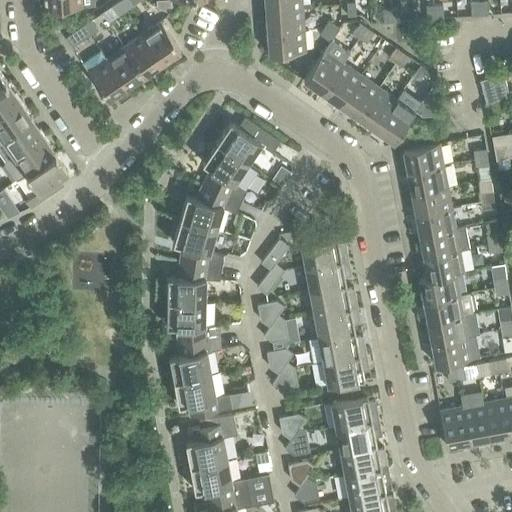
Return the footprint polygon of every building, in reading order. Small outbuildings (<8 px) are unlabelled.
[(83,5),(83,0),(46,0),(47,8),(83,5)] [(118,0),(111,5),(118,14),(124,10),(118,0)] [(130,0),(117,0),(118,0),(124,10),(133,4),(130,0)] [(264,0),(265,11),(302,8),(302,5),(308,4),(308,0),(264,0)] [(345,2),(346,15),(355,14),(354,1),(345,2)] [(470,15),(479,14),(478,1),(469,2),(470,15)] [(486,1),(478,1),(479,14),(487,14),(486,1)] [(426,18),(434,17),(433,4),(425,5),(426,18)] [(441,4),(433,4),(434,17),(442,17),(441,4)] [(398,7),(390,8),(391,20),(399,20),(398,7)] [(265,11),(267,33),(304,30),(302,8),(265,11)] [(383,21),(391,20),(390,8),(382,9),(383,21)] [(90,19),(82,25),(88,34),(96,29),(90,19)] [(328,19),(323,26),(334,33),(338,26),(328,19)] [(158,20),(140,33),(160,63),(179,51),(158,20)] [(352,32),(359,37),(366,26),(359,22),(352,32)] [(81,39),(88,34),(82,25),(75,30),(81,39)] [(329,40),(334,33),(323,26),(318,33),(329,40)] [(373,31),(366,26),(359,37),(366,42),(373,31)] [(305,50),(304,30),(267,33),(268,53),(305,50)] [(140,33),(122,45),(143,75),(160,63),(140,33)] [(321,91),(342,61),(350,50),(331,37),(303,78),(321,91)] [(122,45),(104,57),(125,87),(143,75),(122,45)] [(387,57),(394,62),(401,51),(394,46),(387,57)] [(125,87),(104,57),(99,50),(81,63),(106,100),(125,87)] [(408,56),(401,51),(394,62),(401,66),(408,56)] [(321,91),(339,104),(360,73),(342,61),(321,91)] [(426,68),(419,63),(412,74),(419,79),(426,68)] [(339,104),(357,116),(378,86),(360,73),(339,104)] [(508,96),(505,83),(502,73),(480,78),(486,102),(508,96)] [(0,85),(0,111),(18,99),(6,81),(0,85)] [(357,116),(374,128),(395,98),(378,86),(357,116)] [(414,111),(395,98),(374,128),(393,141),(414,111)] [(0,137),(1,137),(30,117),(18,99),(0,111),(0,137)] [(229,120),(215,141),(247,162),(260,144),(271,151),(279,140),(244,116),(240,121),(245,124),(242,129),(229,120)] [(1,137),(13,155),(43,135),(30,117),(1,137)] [(508,156),(511,155),(511,138),(511,131),(491,135),(495,158),(496,158),(508,156)] [(16,179),(25,173),(55,152),(43,135),(13,155),(4,161),(16,179)] [(204,178),(202,182),(240,200),(246,189),(234,181),(247,162),(215,141),(201,161),(213,170),(209,179),(204,178)] [(402,149),(406,171),(443,164),(439,142),(402,149)] [(473,149),(474,158),(486,156),(485,147),(473,149)] [(68,172),(55,152),(25,173),(37,190),(24,198),(29,206),(60,185),(56,180),(68,172)] [(488,164),(486,156),(474,158),(475,166),(488,164)] [(508,156),(496,158),(497,168),(509,166),(508,156)] [(406,171),(410,192),(447,185),(443,164),(406,171)] [(281,165),(271,178),(281,185),(290,172),(281,165)] [(186,195),(179,218),(215,229),(222,207),(235,211),(240,200),(202,182),(200,186),(204,189),(200,199),(186,195)] [(478,184),(480,201),(493,199),(491,182),(478,184)] [(410,192),(414,213),(451,206),(447,185),(410,192)] [(4,188),(0,190),(0,207),(7,217),(19,211),(4,188)] [(494,207),(493,199),(480,201),(481,209),(494,207)] [(414,213),(419,235),(455,228),(453,216),(462,214),(460,205),(451,206),(414,213)] [(179,254),(179,260),(221,267),(223,255),(209,251),(215,229),(179,218),(172,242),(186,247),(185,256),(179,254)] [(423,256),(459,249),(468,247),(464,226),(455,228),(419,235),(423,256)] [(298,229),(284,232),(285,236),(292,242),(300,241),(298,229)] [(487,235),(488,243),(500,241),(499,233),(487,235)] [(300,241),(304,265),(348,257),(344,240),(337,241),(336,234),(300,241)] [(261,261),(270,268),(275,262),(288,245),(279,238),(261,261)] [(501,250),(500,241),(488,243),(489,252),(501,250)] [(427,276),(427,277),(455,272),(455,273),(464,271),(459,249),(423,256),(427,276)] [(304,265),(309,289),(345,282),(344,276),(351,274),(348,257),(304,265)] [(167,275),(166,300),(204,301),(204,278),(219,278),(221,267),(179,260),(178,265),(183,267),(182,276),(167,275)] [(275,262),(270,268),(256,286),(266,293),(284,269),(275,262)] [(418,277),(422,300),(459,293),(455,273),(455,272),(427,277),(427,276),(418,277)] [(492,277),(493,286),(507,284),(505,275),(492,277)] [(309,289),(313,312),(357,304),(353,287),(346,289),(345,282),(309,289)] [(508,292),(507,284),(493,286),(495,295),(508,292)] [(427,321),(463,314),(473,312),(470,291),(459,293),(422,300),(427,321)] [(176,334),(176,339),(219,336),(218,324),(204,324),(204,301),(166,300),(166,325),(181,325),(181,334),(176,334)] [(277,313),(277,314),(283,305),(276,300),(257,303),(260,319),(269,325),(269,326),(277,313)] [(313,312),(318,336),(354,329),(353,323),(360,321),(357,304),(313,312)] [(467,335),(475,334),(479,333),(474,312),(473,312),(463,314),(427,321),(431,342),(467,335)] [(284,318),(277,314),(277,313),(269,326),(269,325),(263,334),(272,341),(288,338),(284,318)] [(498,319),(500,329),(511,327),(511,317),(511,316),(498,319)] [(511,348),(511,327),(500,329),(503,350),(511,348)] [(318,336),(322,360),(366,351),(362,334),(355,336),(354,329),(318,336)] [(475,334),(467,335),(431,342),(435,364),(479,355),(475,334)] [(168,355),(173,380),(210,373),(206,351),(220,348),(219,336),(176,339),(177,344),(182,345),(183,352),(168,355)] [(269,366),(278,372),(286,361),(292,352),(284,347),(266,350),(269,366)] [(369,368),(366,351),(322,360),(327,384),(363,377),(362,370),(369,368)] [(506,357),(497,359),(499,372),(508,370),(506,357)] [(497,359),(476,363),(478,376),(499,372),(497,359)] [(293,365),(286,361),(278,372),(272,381),(281,388),(297,385),(293,365)] [(462,366),(454,367),(457,380),(465,378),(462,366)] [(448,381),(457,380),(454,367),(446,369),(448,381)] [(215,396),(210,373),(173,380),(178,405),(192,402),(194,408),(188,409),(189,415),(231,407),(229,393),(215,396)] [(330,401),(335,425),(378,417),(375,400),(368,401),(366,394),(330,401)] [(504,397),(483,401),(489,437),(511,433),(504,397)] [(483,401),(461,405),(468,441),(489,437),(483,401)] [(446,445),(468,441),(461,405),(439,409),(446,445)] [(291,438),(298,426),(304,417),(297,412),(278,416),(281,432),(291,438)] [(185,441),(189,465),(227,458),(222,436),(237,433),(233,413),(217,416),(219,422),(192,428),(193,434),(199,433),(200,438),(185,441)] [(335,425),(339,449),(375,442),(374,435),(381,434),(378,417),(335,425)] [(305,431),(298,426),(291,438),(284,447),(294,453),(309,450),(305,431)] [(339,449),(344,472),(387,464),(384,447),(377,449),(375,442),(339,449)] [(204,494),(205,499),(270,487),(268,474),(231,481),(227,458),(189,465),(194,490),(209,487),(210,493),(204,494)] [(291,479),(299,485),(300,485),(307,473),(308,473),(314,464),(306,459),(287,463),(291,479)] [(344,472),(348,496),(384,489),(383,482),(390,481),(387,464),(344,472)] [(314,477),(308,473),(307,473),(300,485),(299,485),(293,494),(302,500),(318,497),(314,477)] [(198,511),(197,511),(236,511),(236,506),(273,499),(270,487),(205,499),(206,504),(212,503),(213,509),(198,511)] [(348,496),(351,511),(391,511),(396,511),(393,494),(386,496),(384,489),(348,496)]
